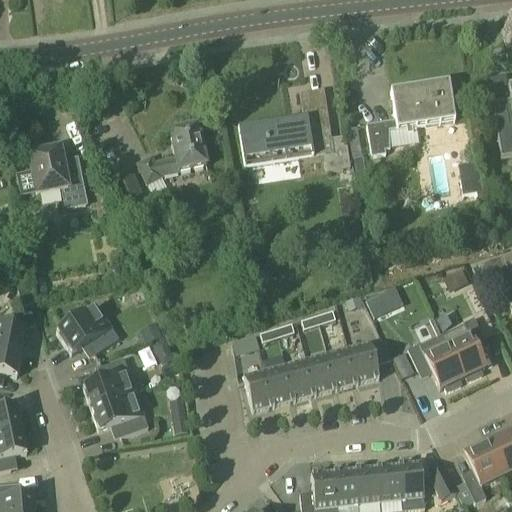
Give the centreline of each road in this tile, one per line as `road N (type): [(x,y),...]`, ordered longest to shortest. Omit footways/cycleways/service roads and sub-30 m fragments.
road 1 (secondary): [(433,0),(0,60)]
road 2 (residential): [(511,398),(423,440),(281,445),(211,511)]
road 3 (residential): [(79,511),(42,367)]
road 4 (unknown): [(246,478),(228,457),(217,360)]
